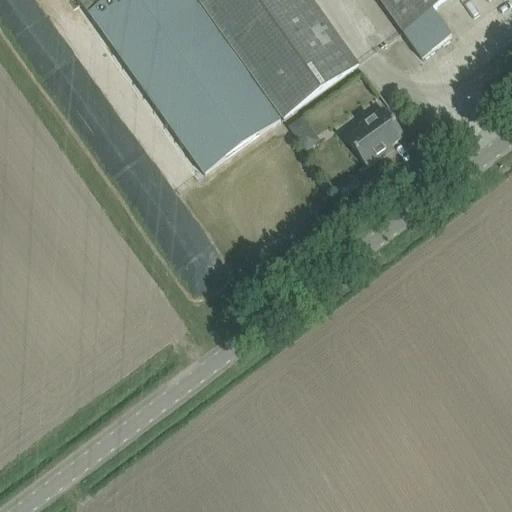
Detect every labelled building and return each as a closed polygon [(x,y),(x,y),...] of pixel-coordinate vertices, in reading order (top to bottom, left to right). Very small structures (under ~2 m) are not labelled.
[(282,125),(193,0),(111,0),(89,16),(206,178),(282,125)] [(196,0),(284,122),(359,69),(309,0),(196,0)] [(378,0),(423,62),(452,42),(433,16),(455,0),(378,0)] [(362,131),(348,141),(368,170),(388,156),(386,153),(393,148),(405,139),(384,109),(359,127),(362,131)] [(303,118),(289,130),(307,152),(321,140),(303,118)]
